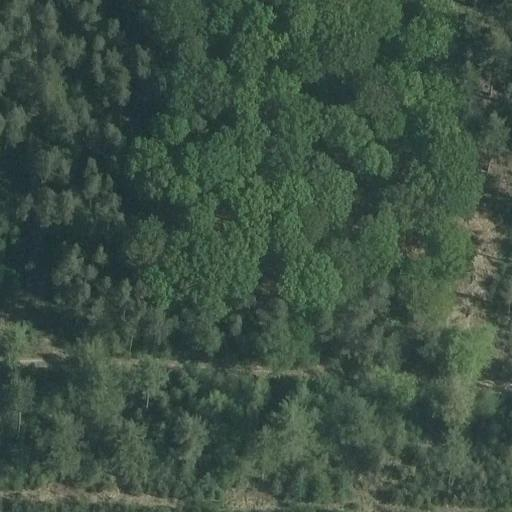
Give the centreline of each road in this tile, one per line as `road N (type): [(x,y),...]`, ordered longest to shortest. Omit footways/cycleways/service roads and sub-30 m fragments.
road 1 (track): [(0,358),(511,384)]
road 2 (track): [(430,380),(434,0)]
